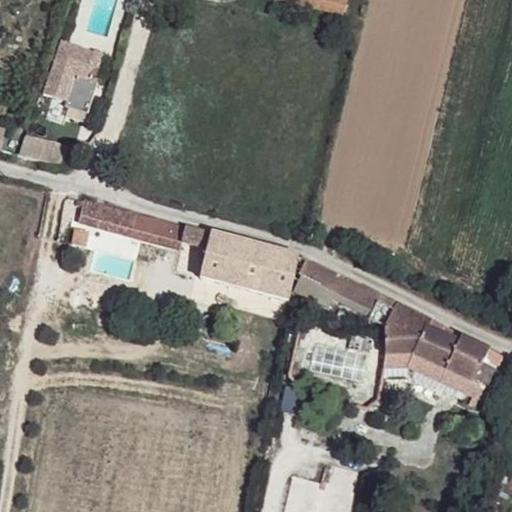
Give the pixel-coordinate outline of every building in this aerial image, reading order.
[(280,0),(343,15),(346,0),(280,0)] [(71,65),(89,69),(95,53),(77,47),(71,65)] [(87,75),(89,69),(71,65),(69,69),(87,75)] [(180,244),(184,228),(83,201),(78,220),(179,246),(180,244)] [(287,303),(296,259),(184,228),(180,244),(206,251),(199,279),(287,303)] [(75,231),(72,246),(86,248),(89,234),(75,231)] [(365,321),(383,331),(395,305),(314,264),(299,260),(297,276),(369,313),(365,321)] [(395,305),(383,331),(385,357),(412,356),(406,369),(481,403),(496,374),(481,367),(484,360),(499,367),(503,360),(460,339),(458,345),(427,329),(430,323),(395,305)] [(412,356),(385,357),(385,371),(406,369),(412,356)] [(349,511),(358,472),(324,465),(319,484),(290,478),(281,511),(349,511)]
